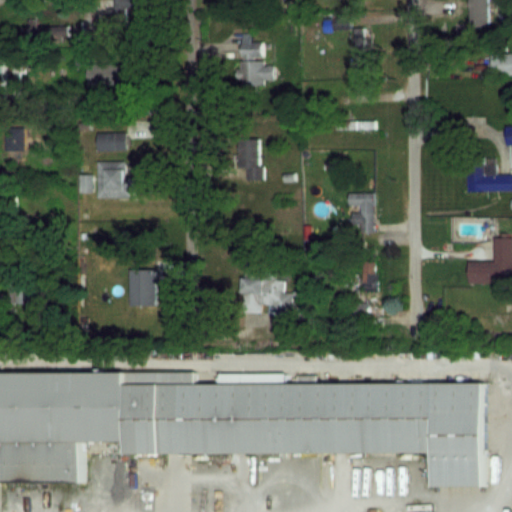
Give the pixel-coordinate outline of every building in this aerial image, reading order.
[(114,0),(114,17),(134,17),(133,0),(114,0)] [(469,0),(470,25),(488,25),(487,0),(469,0)] [(351,30),(351,17),(333,17),(333,30),(351,30)] [(28,25),(28,42),(68,41),(68,25),(28,25)] [(354,28),(356,62),(366,61),(365,27),(354,28)] [(242,33),(241,84),(266,84),(266,78),(274,78),(274,64),(263,64),(263,40),(252,40),(252,33),(242,33)] [(511,53),(494,54),(494,75),(511,75),(511,53)] [(25,93),(25,65),(3,65),(3,93),(25,93)] [(124,65),(88,65),(88,83),(124,83),(124,65)] [(338,128),(376,128),(376,120),(338,120),(338,128)] [(127,149),(127,131),(97,131),(97,149),(127,149)] [(6,149),(25,149),(25,134),(6,134),(6,149)] [(262,179),(262,138),(244,138),(244,179),(262,179)] [(97,196),(133,196),(133,177),(124,177),(124,160),(97,160),(97,196)] [(511,190),(511,173),(497,173),(497,162),(469,163),(470,191),(511,190)] [(92,174),(81,174),(81,189),(92,189),(92,174)] [(374,192),(350,192),(350,203),(361,203),(361,211),(352,211),(352,221),(362,221),(362,231),(374,231),(374,192)] [(30,196),(2,196),(2,224),(30,224),(30,196)] [(469,282),(511,282),(511,235),(495,235),(495,260),(469,260),(469,282)] [(376,289),(376,260),(363,260),(363,289),(376,289)] [(273,322),(294,323),(295,292),(284,292),(285,264),(245,263),(243,303),(274,304),(273,322)] [(132,304),(157,304),(157,269),(132,269),(132,304)] [(433,453),(126,455),(126,443),(81,444),(82,483),(0,483),(0,374),(193,374),(193,386),(484,384),(484,487),(434,487),(433,453)]
